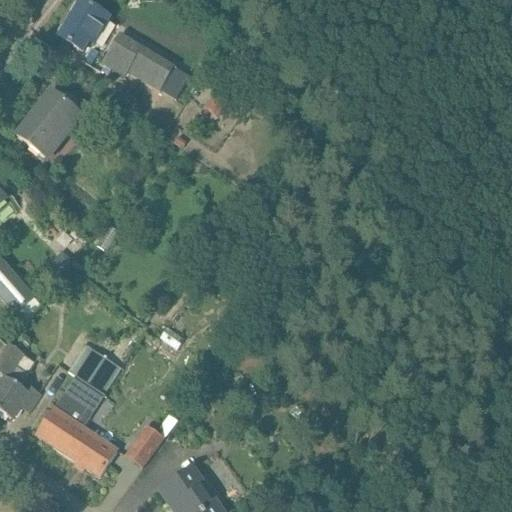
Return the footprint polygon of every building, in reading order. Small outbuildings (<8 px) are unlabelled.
[(94,45),(111,19),(81,2),(59,39),(83,53),(89,42),(94,45)] [(135,80),(160,95),(174,71),(175,69),(121,37),(103,66),(126,80),(132,84),(135,80)] [(352,66),(339,78),(347,88),(361,75),(352,66)] [(325,78),(311,76),(308,92),(321,95),(325,78)] [(230,99),(216,88),(202,106),(216,117),(230,99)] [(52,95),(17,139),(51,164),(84,120),(52,95)] [(0,214),(11,205),(0,193),(0,214)] [(71,267),(74,263),(63,254),(49,272),(60,281),(71,267)] [(0,297),(17,317),(26,329),(42,308),(36,302),(3,263),(0,260),(0,297)] [(0,413),(12,421),(19,409),(28,395),(19,390),(30,374),(36,365),(25,358),(26,357),(9,345),(0,359),(0,375),(4,378),(0,385),(0,413)] [(103,397),(105,395),(104,394),(121,368),(95,351),(78,378),(76,377),(75,378),(103,397)] [(239,390),(217,374),(196,407),(213,417),(211,420),(221,431),(227,425),(224,423),(241,400),(235,396),(239,390)] [(84,430),(94,414),(64,395),(37,438),(100,480),(119,452),(84,430)] [(154,456),(178,423),(169,417),(160,429),(164,432),(160,437),(146,428),(135,443),(154,456)] [(174,507),(178,511),(220,511),(192,471),(161,494),(172,509),(174,507)]
